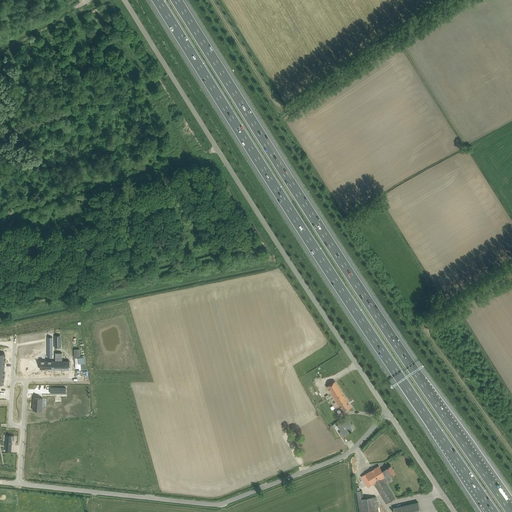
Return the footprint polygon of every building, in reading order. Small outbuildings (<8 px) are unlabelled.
[(80,349),(74,349),(75,358),(78,358),(75,358),(75,368),(79,368),(79,364),(85,363),(85,358),(80,358),(80,349)] [(62,353),(55,353),(55,364),(57,364),(57,370),(70,370),(70,363),(70,361),(62,361),(62,353)] [(54,361),(40,361),(40,370),(54,370),(54,361)] [(351,407),(335,381),(327,387),(339,406),(340,406),(344,412),(351,407)] [(34,398),(33,410),(36,411),(36,412),(42,412),(43,398),(34,398)] [(345,434),(346,433),(353,430),(350,426),(352,425),(349,420),(342,425),(341,423),(337,426),(341,432),(339,433),(342,436),(343,437),(344,436),(345,436),(345,434)] [(395,498),(385,482),(392,478),(390,476),(395,473),(391,466),(382,471),(379,466),(361,477),(368,487),(374,484),(386,504),(395,498)] [(362,491),(357,492),(359,511),(378,511),(376,497),(363,499),(362,491)] [(394,511),(420,511),(418,502),(393,508),(394,511)]
